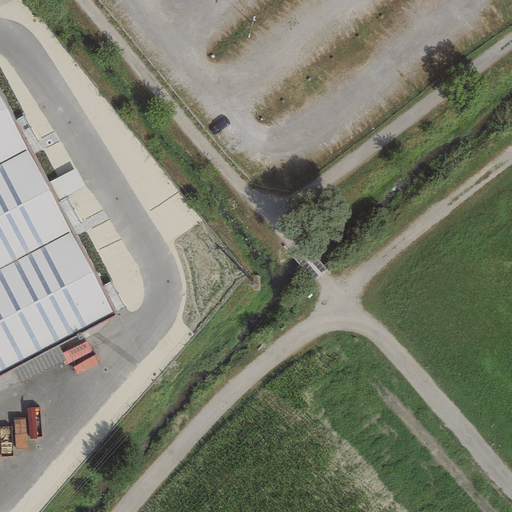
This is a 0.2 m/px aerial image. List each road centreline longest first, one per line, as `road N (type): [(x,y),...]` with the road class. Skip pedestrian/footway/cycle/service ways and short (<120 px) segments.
road 1 (track): [(336,302),(182,443),(125,511)]
road 2 (track): [(511,43),(272,218)]
road 3 (track): [(272,218),(83,0)]
road 4 (track): [(336,302),(378,336),(511,485)]
road 5 (track): [(336,302),(511,155)]
